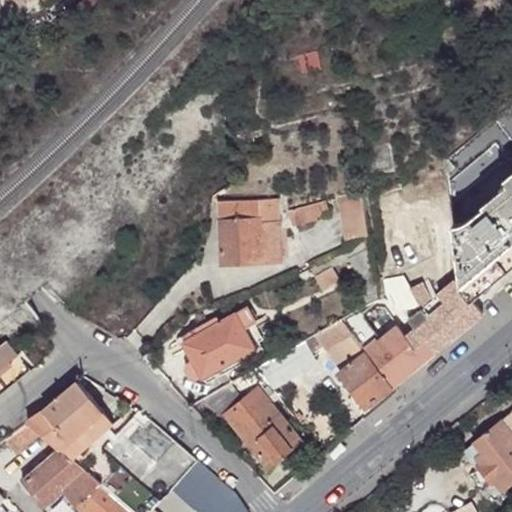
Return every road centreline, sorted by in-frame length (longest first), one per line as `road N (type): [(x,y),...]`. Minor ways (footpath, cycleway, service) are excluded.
road 1 (secondary): [(511,341),(305,511)]
road 2 (residential): [(78,349),(129,374),(270,511)]
road 3 (residential): [(0,253),(78,349)]
